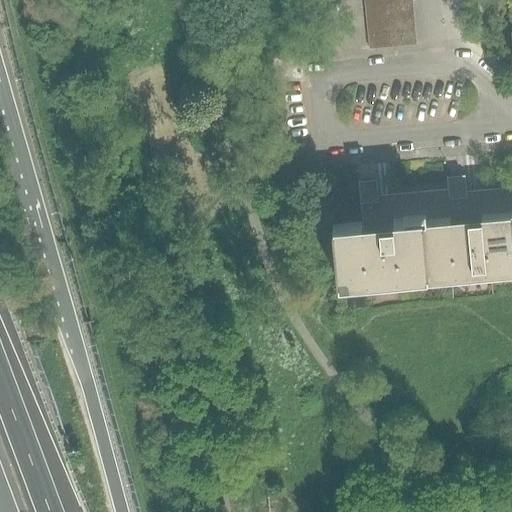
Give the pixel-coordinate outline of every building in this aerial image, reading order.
[(413,1),(389,3),(390,14),(414,12),(413,1)] [(366,16),(390,14),(389,3),(365,5),(366,16)] [(390,14),(391,25),(415,23),(414,12),(390,14)] [(391,25),(390,14),(366,16),(367,27),(391,25)] [(391,25),(392,36),(416,33),(415,23),(391,25)] [(368,38),(392,36),(391,25),(367,27),(368,38)] [(393,46),(417,44),(416,33),(392,36),(393,46)] [(393,46),(392,36),(368,38),(369,49),(393,46)] [(331,228),(336,279),(425,271),(425,275),(511,267),(511,186),(448,192),(448,189),(360,197),(362,225),(331,228)]
